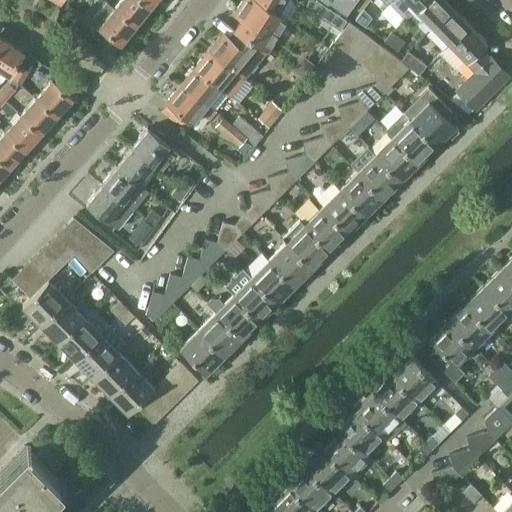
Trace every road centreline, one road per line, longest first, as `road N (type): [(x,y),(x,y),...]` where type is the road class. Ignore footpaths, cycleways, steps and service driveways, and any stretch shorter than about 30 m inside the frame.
road 1 (residential): [(174,511),(84,424),(0,360)]
road 2 (residential): [(0,246),(136,90)]
road 3 (residential): [(0,5),(136,90)]
